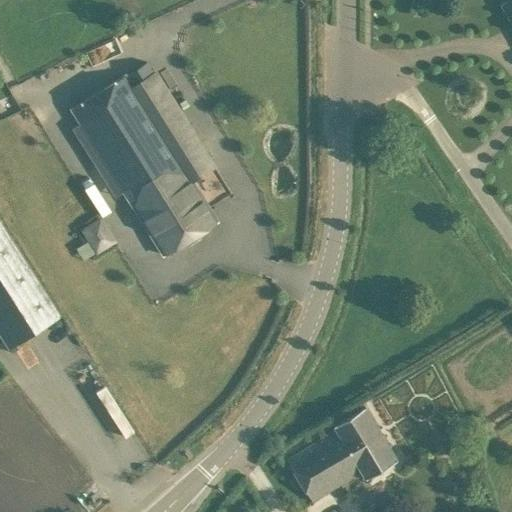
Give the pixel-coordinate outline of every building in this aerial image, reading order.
[(133,85),(126,74),(72,108),(164,254),(218,220),(193,180),(215,166),(155,71),(133,85)] [(100,212),(110,206),(90,173),(81,179),(100,212)] [(94,253),(116,241),(103,214),(80,226),(94,253)] [(0,331),(9,347),(61,314),(0,219),(0,331)] [(288,460),(313,499),(362,470),(366,478),(397,459),(365,405),(334,424),(337,429),(288,460)]
